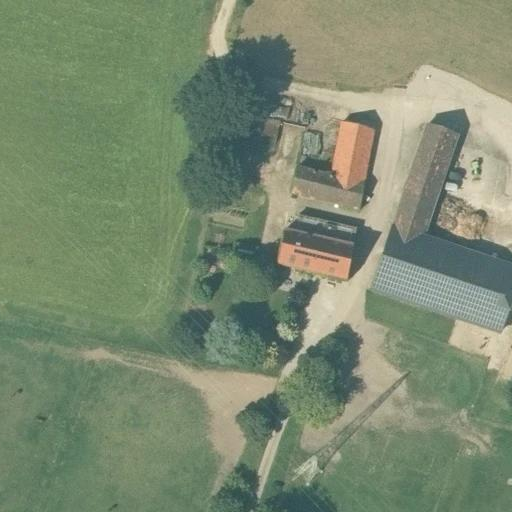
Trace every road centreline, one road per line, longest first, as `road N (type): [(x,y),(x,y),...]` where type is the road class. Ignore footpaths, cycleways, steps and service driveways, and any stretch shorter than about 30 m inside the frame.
road 1 (track): [(204,179),(193,248),(109,329),(0,309)]
road 2 (track): [(511,137),(490,116),(385,100)]
